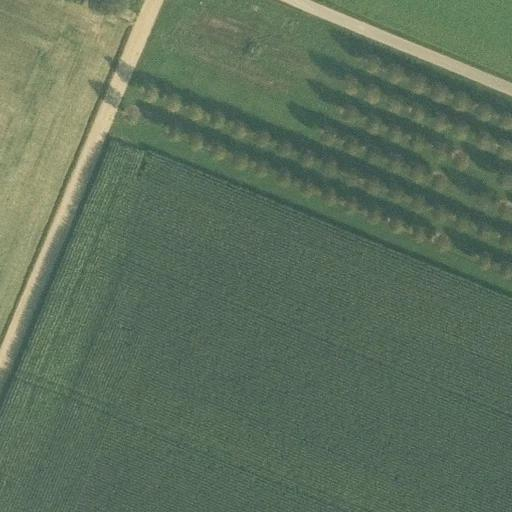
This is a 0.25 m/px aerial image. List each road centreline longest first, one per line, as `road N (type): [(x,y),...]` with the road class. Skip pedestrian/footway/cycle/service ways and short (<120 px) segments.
road 1 (track): [(152,0),(0,371)]
road 2 (track): [(511,90),(293,0)]
